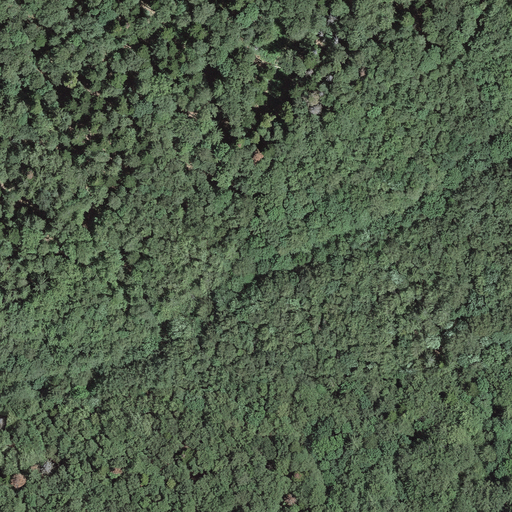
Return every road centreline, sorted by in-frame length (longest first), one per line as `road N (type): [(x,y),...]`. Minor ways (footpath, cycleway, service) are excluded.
road 1 (track): [(511,131),(343,224),(263,253),(99,353),(0,386)]
road 2 (track): [(511,409),(307,511)]
